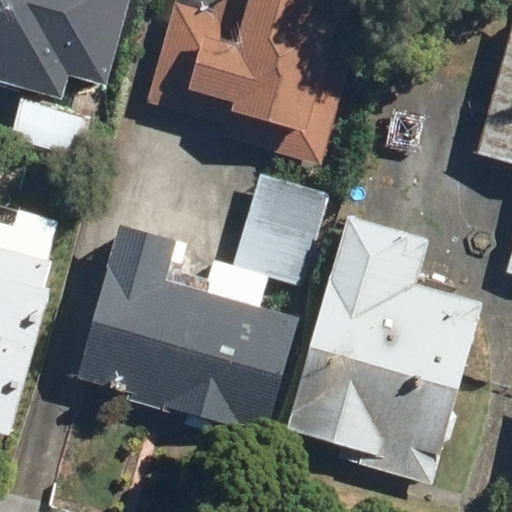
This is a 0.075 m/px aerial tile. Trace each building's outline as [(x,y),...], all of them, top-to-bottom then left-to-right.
[(0,0),(0,81),(59,97),(66,72),(105,83),(127,0),(0,0)] [(215,0),(213,7),(186,0),(172,0),(146,96),(225,118),(220,135),(318,162),(362,0),(215,0)] [(511,18),(475,150),(511,160),(511,246),(506,268),(511,270),(511,18)] [(20,92),(9,133),(87,156),(99,115),(20,92)] [(118,222),(76,383),(265,432),(297,313),(263,305),(271,275),(298,282),(322,188),(256,170),(231,262),(216,257),(207,289),(166,279),(177,238),(118,222)] [(0,435),(8,438),(52,286),(43,284),(51,257),(45,255),(58,210),(26,201),(20,221),(0,215),(0,435)] [(350,213),(287,430),(341,445),(338,456),(431,483),(485,301),(415,280),(428,236),(350,213)]
